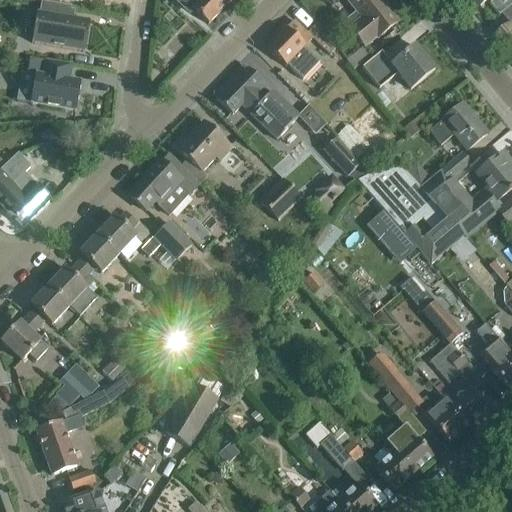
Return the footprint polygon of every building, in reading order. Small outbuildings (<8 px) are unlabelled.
[(200,0),(191,9),(208,25),(232,0),(200,0)] [(347,0),(357,12),(343,23),(363,48),(380,35),(381,36),(382,35),(398,23),(379,0),(347,0)] [(37,12),(32,42),(65,47),(85,51),(90,21),(72,18),(73,10),(70,10),(70,7),(40,2),(39,12),(37,12)] [(294,22),(267,49),(299,80),(315,64),(302,51),(312,40),(330,57),(337,49),(329,42),(330,40),(317,24),(307,34),(294,22)] [(496,37),(511,56),(511,25),(496,37)] [(381,53),(366,65),(362,68),(379,90),(398,75),(411,90),(435,71),(415,47),(392,66),(381,53)] [(30,59),(27,75),(35,76),(30,105),(76,112),(81,83),(69,81),(71,66),(30,59)] [(266,87),(248,70),(218,102),(232,115),(240,107),(275,141),(299,116),(272,91),(266,96),(262,92),(266,87)] [(441,147),(454,136),(467,152),(472,147),(487,135),(463,105),(442,121),(442,122),(429,133),(441,147)] [(187,161),(181,167),(200,184),(200,185),(207,178),(202,174),(215,160),(219,163),(232,149),(204,123),(186,142),(181,138),(172,148),(187,161)] [(405,131),(410,139),(421,131),(415,123),(405,131)] [(39,136),(44,146),(55,140),(55,138),(51,130),(39,136)] [(360,166),(335,139),(322,151),(346,178),(360,166)] [(44,146),(51,159),(62,153),(55,140),(44,146)] [(502,153),(491,163),(485,157),(471,168),(498,201),(511,189),(511,174),(507,168),(511,165),(502,153)] [(441,172),(448,181),(452,178),(470,164),(462,155),(441,172)] [(0,204),(23,227),(50,200),(36,186),(23,174),(29,168),(16,156),(0,170),(0,169),(0,204)] [(155,202),(158,205),(169,216),(200,184),(181,167),(168,156),(162,163),(160,161),(128,196),(143,210),(145,211),(155,202)] [(448,181),(428,198),(403,169),(372,175),(358,181),(430,267),(496,213),(499,211),(483,192),(471,202),(452,178),(448,181)] [(316,194),(307,202),(319,215),(346,191),(332,175),(313,191),(316,194)] [(258,202),(278,223),(302,200),(282,179),(258,202)] [(511,200),(499,211),(496,213),(506,225),(511,220),(511,200)] [(149,235),(125,213),(118,221),(114,217),(79,254),(83,258),(69,272),(65,269),(29,306),(34,310),(20,324),(19,323),(1,343),(22,363),(29,355),(36,362),(47,350),(31,335),(45,320),(50,326),(68,307),(79,317),(97,299),(92,295),(100,285),(87,275),(94,268),(100,274),(135,237),(141,243),(149,235)] [(155,238),(176,260),(191,247),(169,224),(155,238)] [(511,281),(493,261),(488,266),(507,288),(506,288),(511,294),(511,281)] [(279,274),(264,289),(273,298),(288,283),(279,274)] [(303,282),(319,302),(329,293),(314,274),(303,282)] [(511,312),(511,294),(506,288),(503,291),(504,303),(511,312)] [(407,296),(450,345),(462,335),(435,303),(434,303),(428,296),(414,289),(407,296)] [(490,370),(509,392),(511,389),(511,355),(491,331),(485,325),(476,333),(489,347),(480,355),(492,368),(490,370)] [(511,345),(496,327),(491,331),(511,355),(511,345)] [(160,349),(167,356),(179,343),(172,336),(160,349)] [(241,340),(220,365),(228,371),(249,347),(241,340)] [(430,363),(449,384),(460,374),(475,391),(483,383),(450,345),(430,363)] [(116,357),(102,373),(113,383),(127,368),(116,357)] [(398,401),(409,414),(417,407),(449,444),(469,427),(444,398),(433,407),(426,399),(421,403),(381,358),(369,368),(390,392),(398,401)] [(227,375),(216,362),(207,370),(218,383),(227,375)] [(169,431),(190,443),(223,388),(202,375),(169,431)] [(111,403),(127,392),(119,382),(105,392),(104,391),(61,414),(65,421),(36,432),(52,476),(77,468),(65,434),(84,428),(81,419),(111,403)] [(68,406),(80,393),(68,382),(57,395),(68,406)] [(435,389),(444,398),(469,427),(488,410),(469,388),(454,402),(440,385),(435,389)] [(411,433),(420,426),(409,414),(398,401),(390,409),(405,426),(411,433)] [(353,462),(343,450),(319,423),(305,436),(316,449),(320,446),(341,470),(343,468),(355,481),(363,474),(353,462)] [(405,426),(385,444),(388,446),(413,475),(433,458),(419,443),(411,433),(405,426)] [(352,442),(343,450),(353,462),(362,454),(352,442)] [(375,470),(380,477),(393,492),(413,475),(388,446),(383,450),(390,458),(375,470)] [(112,484),(122,474),(121,474),(126,469),(118,461),(113,466),(114,467),(105,477),(112,484)] [(91,472),(69,480),(73,492),(95,484),(91,472)] [(134,472),(126,484),(137,491),(145,479),(134,472)] [(280,485),(289,496),(300,509),(309,501),(288,475),(278,483),(280,485)] [(370,511),(377,507),(364,491),(358,485),(349,493),(343,486),(332,494),(347,511),(370,511)] [(104,511),(98,493),(62,505),(64,511),(104,511)] [(334,505),(326,511),(347,511),(332,494),(328,498),(334,505)]
